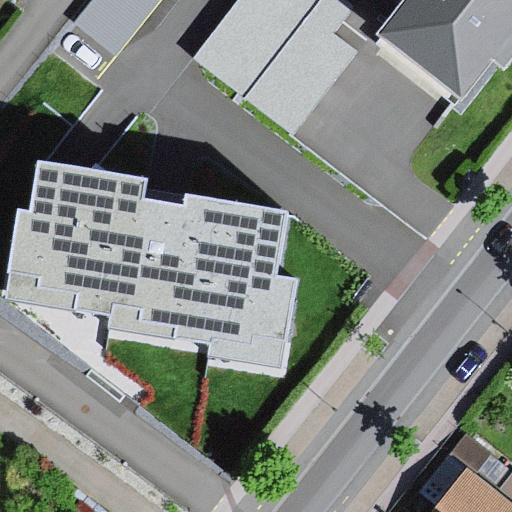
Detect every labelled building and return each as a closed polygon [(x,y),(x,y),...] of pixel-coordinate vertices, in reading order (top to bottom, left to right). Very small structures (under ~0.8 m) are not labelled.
[(92,0),(80,17),(121,48),(158,0),(92,0)] [(354,6),(345,0),(241,0),(200,55),(293,125),(350,50),(331,36),(354,6)] [(511,0),(414,0),(389,31),(462,89),(493,51),(504,60),(511,50),(511,0)] [(17,275),(13,297),(117,313),(115,325),(217,341),(214,362),(287,374),(302,281),(281,278),(292,216),(194,200),(192,212),(170,209),(146,205),(150,180),(42,163),(35,207),(18,205),(7,273),(17,275)] [(511,511),(511,501),(470,466),(431,511),(511,511)]
